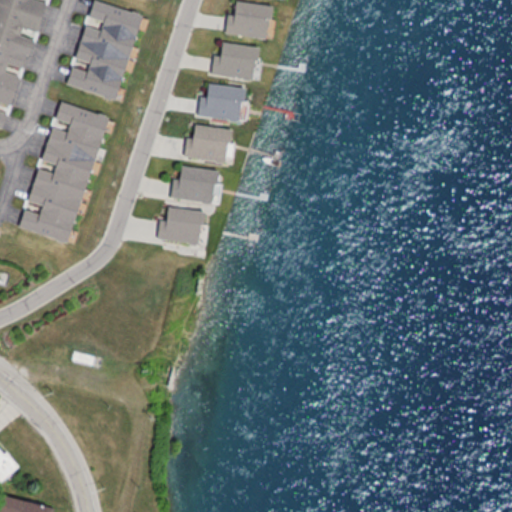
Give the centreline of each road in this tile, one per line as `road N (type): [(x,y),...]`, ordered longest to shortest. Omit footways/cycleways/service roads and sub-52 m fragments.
road 1 (residential): [(0,324),(118,246),(198,0)]
road 2 (residential): [(0,144),(28,130),(71,0)]
road 3 (residential): [(81,511),(42,426),(0,384)]
